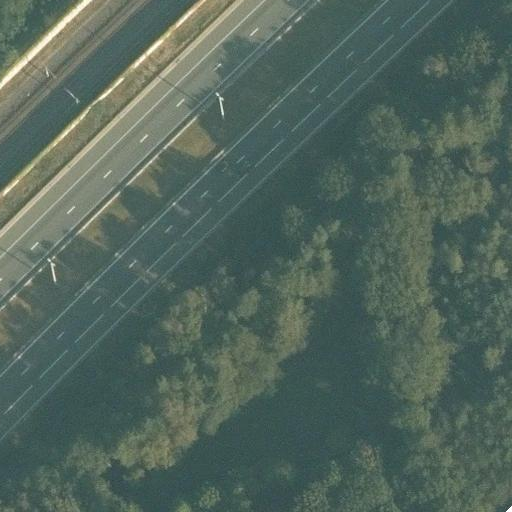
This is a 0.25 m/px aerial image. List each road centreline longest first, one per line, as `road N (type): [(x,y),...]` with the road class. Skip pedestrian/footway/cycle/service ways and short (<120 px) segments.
road 1 (motorway): [(0,396),(415,0)]
road 2 (motorway): [(287,0),(0,272)]
